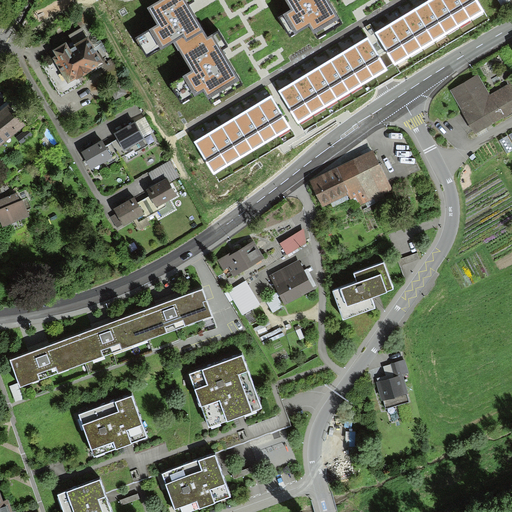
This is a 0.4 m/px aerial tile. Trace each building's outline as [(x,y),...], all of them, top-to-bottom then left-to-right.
[(208,35),(187,0),(156,0),(148,5),(158,22),(149,27),(161,47),(174,40),(181,51),(208,35)] [(329,0),(286,0),(291,7),(283,12),(295,32),(309,24),(313,32),(339,17),(335,10),(329,0)] [(459,26),(443,0),(428,0),(427,1),(446,33),(459,26)] [(443,0),(459,26),(472,18),(461,0),(443,0)] [(477,0),(461,0),(472,18),(484,10),(477,0)] [(427,1),(415,8),(435,40),(437,39),(446,33),(427,1)] [(423,48),(435,40),(415,8),(403,15),(423,48)] [(423,48),(403,15),(390,22),(409,56),(423,48)] [(390,22),(376,31),(395,64),(409,56),(390,22)] [(239,78),(212,32),(208,35),(181,51),(191,68),(183,73),(195,93),(203,89),(208,97),(239,78)] [(361,41),(355,44),(375,76),(387,68),(367,37),(361,41)] [(72,42),(53,54),(56,59),(53,60),(68,87),(104,67),(88,40),(75,47),(72,42)] [(362,84),(375,76),(355,44),(342,52),(362,84)] [(362,84),(342,52),(330,59),(349,91),(362,84)] [(330,59),(318,66),(338,98),(340,97),(349,91),(330,59)] [(325,106),(338,98),(318,66),(306,73),(325,106)] [(325,106),(306,73),(293,81),(312,114),(325,106)] [(477,134),(511,115),(511,84),(492,94),(481,74),(452,90),(477,134)] [(293,81),(279,89),(298,122),(312,114),(293,81)] [(278,135),(291,127),(271,95),(258,103),(278,135)] [(11,100),(0,107),(0,141),(27,121),(11,100)] [(278,135),(258,103),(246,110),(265,142),(278,135)] [(246,110),(234,117),(254,149),(256,148),(265,142),(246,110)] [(145,115),(137,120),(145,134),(153,130),(145,115)] [(242,157),(254,149),(234,117),(222,124),(242,157)] [(119,127),(114,129),(124,147),(145,135),(145,134),(137,120),(135,118),(119,127)] [(242,157),(222,124),(209,132),(228,165),(242,157)] [(20,142),(32,132),(28,127),(16,137),(20,142)] [(209,132),(195,140),(214,173),(228,165),(209,132)] [(511,148),(511,143),(507,135),(499,139),(507,152),(511,148)] [(92,142),(81,148),(91,166),(112,154),(102,136),(92,142)] [(374,147),(311,177),(323,203),(349,191),(352,196),(356,194),(360,202),(392,187),(374,147)] [(149,171),(154,181),(167,174),(171,180),(179,175),(170,159),(149,171)] [(150,183),(146,186),(157,204),(178,192),(171,180),(167,174),(154,181),(150,183)] [(20,196),(17,189),(0,195),(0,203),(0,204),(0,216),(1,220),(3,224),(30,212),(23,195),(20,196)] [(123,199),(114,204),(118,211),(124,222),(144,211),(134,193),(123,199)] [(124,222),(118,211),(111,215),(117,226),(124,222)] [(304,227),(280,241),(288,254),(307,243),(304,227)] [(264,254),(254,237),(233,250),(232,248),(217,258),(224,268),(229,265),(234,273),(264,254)] [(384,256),(354,267),(357,275),(341,281),(342,282),(333,285),(343,312),(375,301),(371,290),(374,289),(393,282),(384,256)] [(305,268),(299,258),(270,273),(285,301),(314,285),(316,283),(308,267),(305,268)] [(261,303),(246,279),(224,293),(230,301),(233,299),(243,314),(261,303)] [(32,350),(11,358),(22,386),(214,316),(203,288),(159,304),(95,327),(32,350)] [(190,373),(210,427),(239,417),(262,408),(243,354),(203,368),(204,369),(190,373)] [(405,358),(390,362),(393,375),(403,372),(409,371),(405,358)] [(380,379),(377,380),(382,397),(408,389),(403,372),(393,375),(380,379)] [(79,408),(94,450),(126,439),(147,431),(132,388),(115,394),(116,395),(79,408)] [(162,473),(176,511),(186,511),(231,496),(221,469),(215,453),(198,459),(199,460),(162,473)] [(250,466),(233,472),(235,477),(252,471),(250,466)] [(59,494),(65,511),(114,511),(110,502),(102,478),(68,490),(68,491),(59,494)] [(138,492),(120,498),(122,503),(140,497),(138,492)] [(14,511),(10,499),(5,501),(6,504),(0,506),(0,511),(14,511)]
